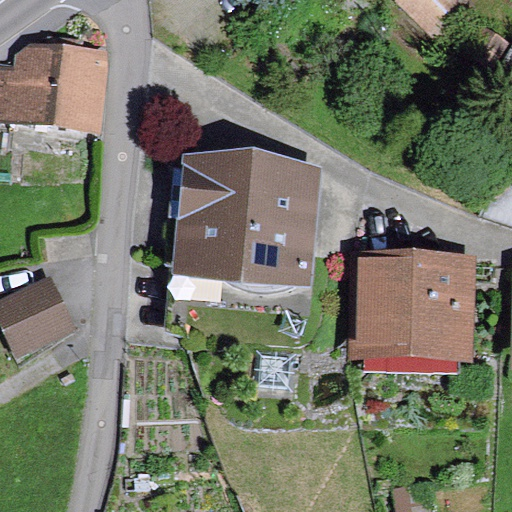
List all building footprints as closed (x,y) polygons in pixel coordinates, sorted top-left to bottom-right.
[(409,0),(403,6),(440,41),(468,11),(455,0),(409,0)] [(23,57),(21,74),(0,71),(0,119),(95,131),(102,65),(77,62),(79,46),(49,43),(47,60),(23,57)] [(181,340),(291,350),(306,186),(280,183),(265,164),(246,180),(173,173),(168,223),(177,224),(173,269),(187,270),(181,340)] [(511,187),(492,180),(478,218),(511,231),(511,187)] [(365,273),(362,349),(458,352),(460,276),(365,273)] [(0,309),(0,320),(17,357),(68,333),(47,287),(0,309)]
